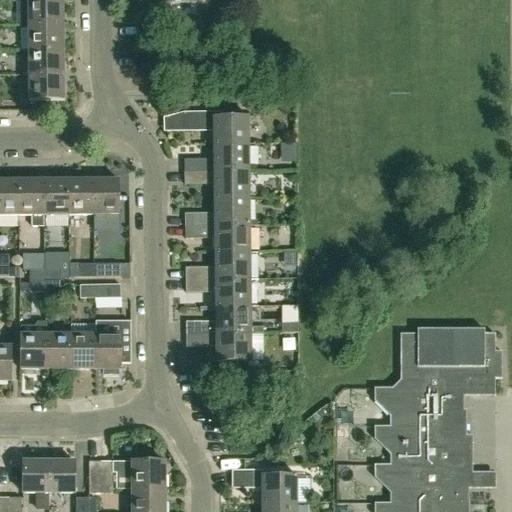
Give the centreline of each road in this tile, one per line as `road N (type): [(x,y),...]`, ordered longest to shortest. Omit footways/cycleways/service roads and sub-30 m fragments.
road 1 (residential): [(122,113),(134,128),(149,189),(162,401)]
road 2 (residential): [(0,425),(80,425),(162,401)]
road 3 (residential): [(122,113),(77,138),(0,143)]
